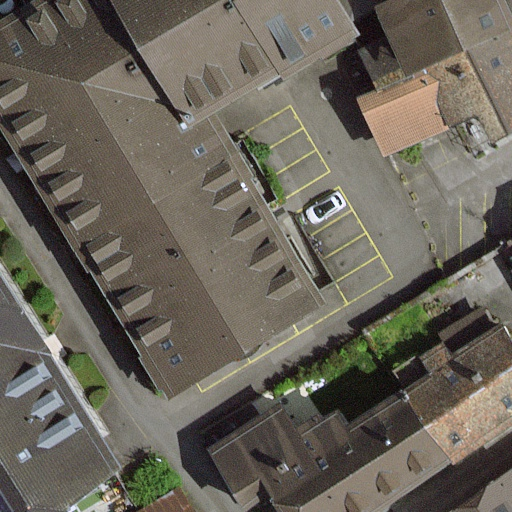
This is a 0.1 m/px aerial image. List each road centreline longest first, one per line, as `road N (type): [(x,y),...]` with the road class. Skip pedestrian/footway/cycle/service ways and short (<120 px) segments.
road 1 (residential): [(0,173),(164,427)]
road 2 (residential): [(164,427),(423,272)]
